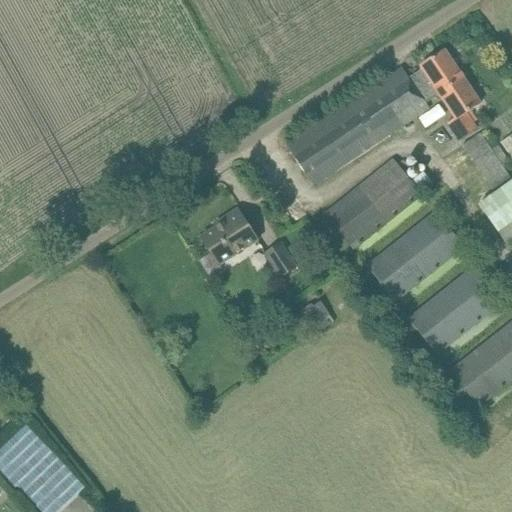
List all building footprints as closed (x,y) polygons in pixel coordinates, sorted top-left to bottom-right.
[(286,145),(297,161),(313,186),(429,109),(426,104),(439,95),(455,120),(448,124),(459,140),(476,129),(473,124),(478,120),(471,110),(481,104),(445,51),(420,67),(422,69),(409,78),(401,68),(286,145)] [(464,144),(492,188),(508,177),(480,133),(464,144)] [(511,135),(501,143),(511,158),(511,135)] [(325,214),(354,250),(422,196),(393,160),(325,214)] [(511,178),(478,204),(508,244),(511,240),(511,178)] [(258,240),(249,226),(238,210),(222,220),(224,223),(201,238),(219,265),(258,240)] [(435,211),(367,265),(395,302),(464,248),(435,211)] [(266,254),(282,277),(295,268),(279,245),(266,254)] [(438,354),(506,299),(477,263),(408,318),(438,354)] [(290,340),(329,314),(321,303),(283,328),(290,340)] [(511,381),(511,322),(451,371),(479,407),(511,381)] [(249,347),(262,340),(254,327),(242,335),(249,347)] [(22,486),(46,511),(55,511),(85,485),(26,422),(0,446),(0,468),(19,489),(22,486)]
